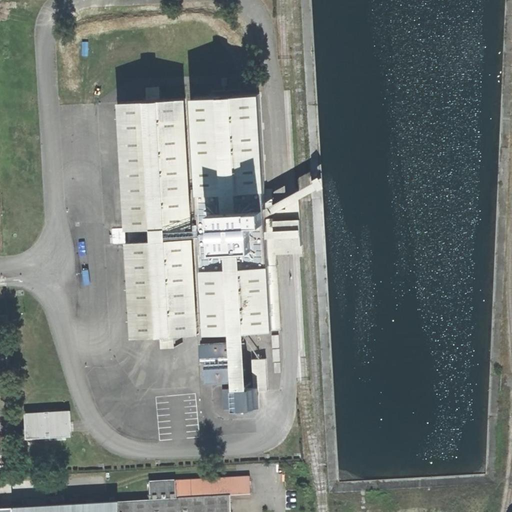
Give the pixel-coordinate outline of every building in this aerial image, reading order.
[(145,87),(146,100),(160,99),(159,86),(145,87)] [(208,332),(280,328),(276,246),(274,219),(273,189),(265,189),(259,93),(194,97),(208,332)] [(173,334),(199,333),(185,97),(160,99),(146,100),(121,101),(134,336),(159,335),(173,334)] [(320,177),(311,182),(315,189),(321,185),(320,177)] [(284,219),(274,219),(276,246),(285,245),(296,244),(302,244),(300,218),(294,218),(284,219)] [(174,347),(173,334),(159,335),(160,347),(174,347)] [(205,353),(238,351),(237,339),(204,341),(205,353)] [(252,358),(254,390),(267,389),(266,358),(252,358)] [(239,376),(239,363),(208,365),(209,377),(239,376)] [(224,408),(252,407),(251,387),(223,388),(224,408)] [(81,436),(80,409),(34,411),(35,437),(81,436)] [(231,511),(230,494),(251,493),(250,475),(149,481),(149,498),(0,507),(0,511),(231,511)]
